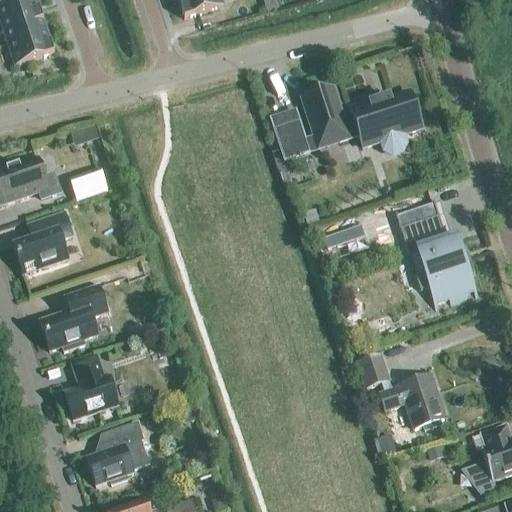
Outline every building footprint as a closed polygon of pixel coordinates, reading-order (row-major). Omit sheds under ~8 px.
[(34,0),(0,0),(0,25),(0,26),(39,13),(34,0)] [(223,10),(219,0),(176,0),(184,23),(223,10)] [(46,35),(39,13),(0,26),(7,48),(46,35)] [(54,57),(46,35),(7,48),(15,70),(54,57)] [(421,132),(409,96),(389,102),(389,100),(369,106),(370,109),(350,115),(351,119),(342,122),(332,92),(302,102),(318,153),(358,140),(362,151),(381,145),(384,153),(392,157),(400,155),(404,146),(402,138),(421,132)] [(309,156),(298,125),(274,133),(284,164),(309,156)] [(99,143),(95,130),(83,135),(87,147),(99,143)] [(37,163),(0,175),(0,209),(48,194),(37,163)] [(100,176),(107,195),(118,191),(111,171),(100,176)] [(76,206),(107,195),(99,173),(68,184),(76,206)] [(42,239),(13,249),(21,272),(40,266),(42,272),(67,264),(61,245),(72,241),(64,217),(37,226),(42,239)] [(438,220),(399,232),(420,295),(428,292),(436,314),(437,314),(435,307),(449,303),(451,309),(466,304),(464,298),(473,295),(475,301),(477,300),(469,279),(474,277),(465,251),(461,253),(457,242),(447,246),(438,220)] [(323,242),(327,254),(365,242),(361,229),(323,242)] [(140,260),(125,264),(130,282),(145,278),(140,260)] [(69,316),(39,326),(49,356),(62,352),(63,357),(85,349),(83,344),(97,340),(91,322),(108,316),(99,290),(64,302),(69,316)] [(167,331),(159,311),(144,317),(149,331),(152,330),(155,336),(167,331)] [(349,335),(354,348),(366,344),(361,331),(349,335)] [(391,394),(380,359),(357,367),(366,393),(381,387),(384,397),(379,398),(385,416),(406,408),(414,433),(444,423),(429,380),(400,390),(400,391),(391,394)] [(63,397),(73,424),(117,409),(108,382),(103,383),(96,363),(73,370),(80,391),(63,397)] [(145,424),(148,432),(159,429),(156,420),(145,424)] [(143,444),(137,427),(101,439),(102,441),(106,451),(102,452),(101,456),(102,457),(86,463),(95,491),(110,486),(111,490),(128,484),(127,480),(133,478),(132,475),(149,469),(140,445),(143,444)] [(480,454),(485,467),(462,475),(462,476),(472,473),(481,499),(495,494),(492,486),(493,486),(492,485),(511,478),(511,444),(511,445),(506,430),(480,438),(486,453),(482,455),(482,453),(480,454)] [(379,463),(393,458),(387,441),(373,446),(379,463)] [(447,460),(443,448),(427,454),(431,465),(447,460)] [(225,511),(222,501),(210,505),(212,511),(225,511)]
